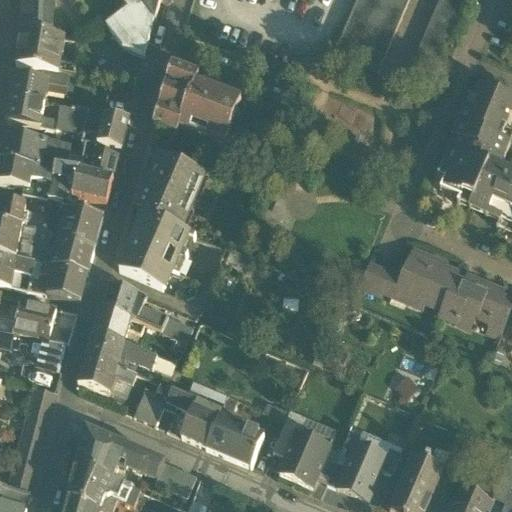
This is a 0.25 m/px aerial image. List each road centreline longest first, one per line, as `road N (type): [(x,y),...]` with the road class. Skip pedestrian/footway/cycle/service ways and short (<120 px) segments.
road 1 (residential): [(179,0),(64,413)]
road 2 (residential): [(64,413),(295,511)]
